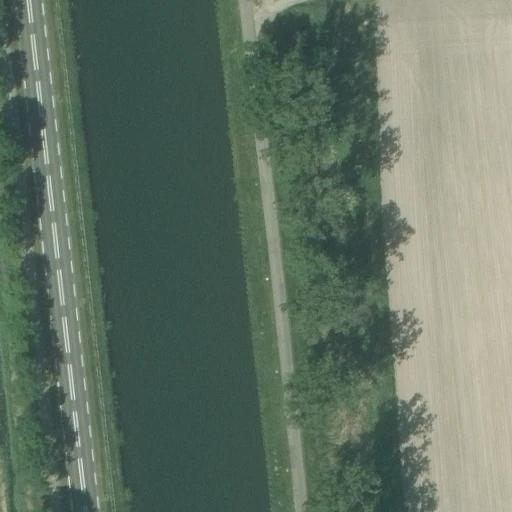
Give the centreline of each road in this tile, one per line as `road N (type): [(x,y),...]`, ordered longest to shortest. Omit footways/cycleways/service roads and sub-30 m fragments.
road 1 (primary): [(86,511),(30,0)]
road 2 (unclassified): [(295,511),(242,0)]
